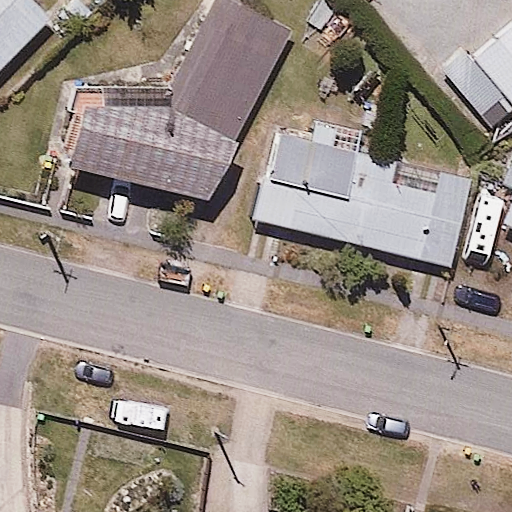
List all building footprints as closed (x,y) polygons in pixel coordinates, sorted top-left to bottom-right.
[(0,0),(0,67),(45,20),(22,0),(0,0)] [(194,202),(282,34),(215,0),(202,0),(149,111),(60,114),(45,167),(194,202)] [(404,4),(400,0),(353,0),(374,27),(404,4)] [(436,72),(469,113),(493,93),(503,106),(511,99),(511,11),(436,72)] [(270,132),(247,226),(448,276),(469,188),(425,177),(429,161),(387,150),(383,165),(349,157),(354,136),(304,124),(300,139),(270,132)] [(511,135),(490,185),(510,196),(494,231),(511,238),(511,135)]
